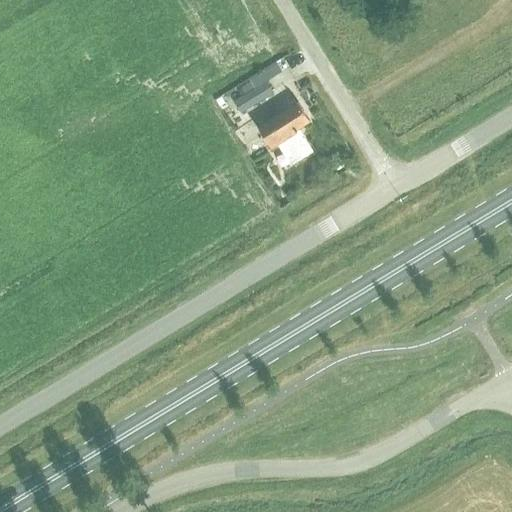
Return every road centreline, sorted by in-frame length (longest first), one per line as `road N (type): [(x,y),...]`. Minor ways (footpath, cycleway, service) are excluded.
road 1 (primary): [(0,511),(511,202)]
road 2 (unclassified): [(0,426),(393,188)]
road 3 (unclassified): [(117,511),(215,474),(358,465),(510,379)]
road 4 (unclassified): [(393,188),(279,0)]
road 5 (unclassified): [(393,188),(511,116)]
